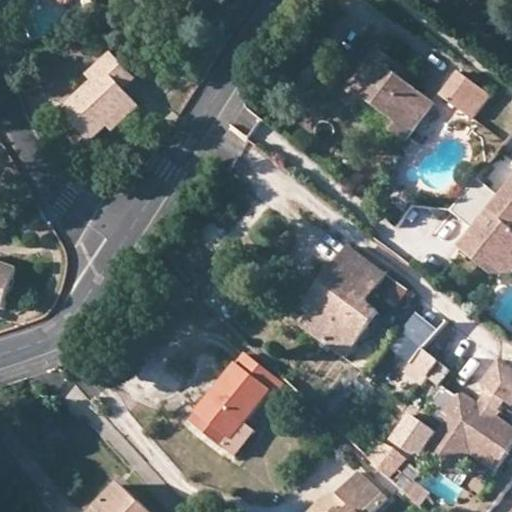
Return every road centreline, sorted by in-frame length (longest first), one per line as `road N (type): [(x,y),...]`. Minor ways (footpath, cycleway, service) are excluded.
road 1 (residential): [(121,251),(282,0)]
road 2 (residential): [(0,57),(40,170),(121,251)]
road 3 (residential): [(0,355),(62,329),(121,251)]
